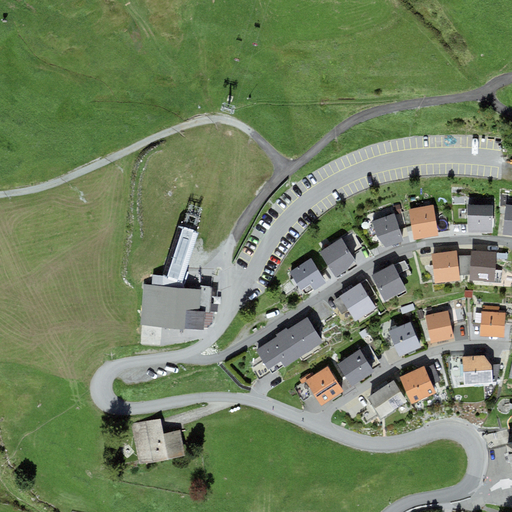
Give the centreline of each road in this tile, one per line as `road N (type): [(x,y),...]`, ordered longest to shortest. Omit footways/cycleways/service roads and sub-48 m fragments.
road 1 (track): [(484,89),(369,111),(335,130),(258,197),(231,237),(222,253),(229,301)]
road 2 (residential): [(183,352),(197,359),(225,354),(408,245),(511,241)]
road 3 (residential): [(183,352),(110,368),(99,384),(108,402),(240,398),(317,424)]
road 4 (track): [(0,193),(62,177),(206,118),(249,132),(287,170)]
road 5 (residential): [(317,424),(374,443),(437,428),(466,436),(473,464),(463,482),(386,511)]
road 6 (residential): [(506,345),(459,345),(410,358),(343,397),(317,424)]
